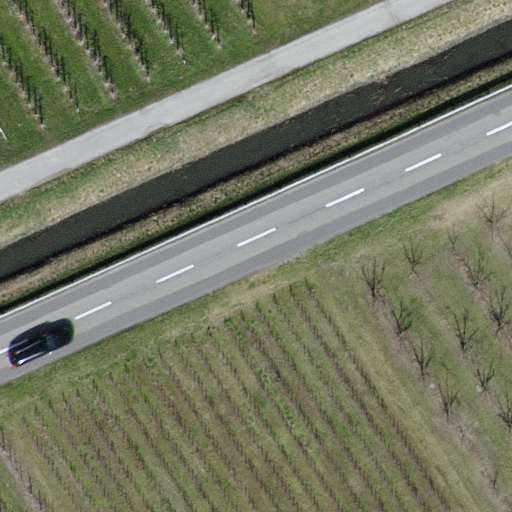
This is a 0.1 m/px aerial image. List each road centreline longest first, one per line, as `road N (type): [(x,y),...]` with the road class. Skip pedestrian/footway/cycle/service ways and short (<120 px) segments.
road 1 (secondary): [(0,353),(511,123)]
road 2 (track): [(400,0),(0,179)]
